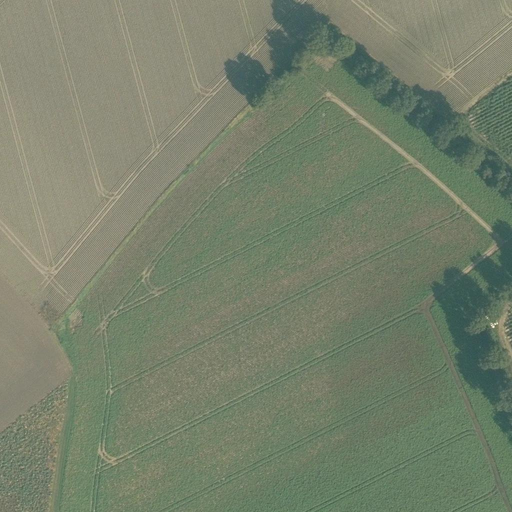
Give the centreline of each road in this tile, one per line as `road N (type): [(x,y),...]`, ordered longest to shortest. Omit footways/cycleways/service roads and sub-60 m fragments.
road 1 (track): [(511,210),(444,148),(422,146),(81,411),(63,511)]
road 2 (track): [(511,426),(467,331),(511,285)]
